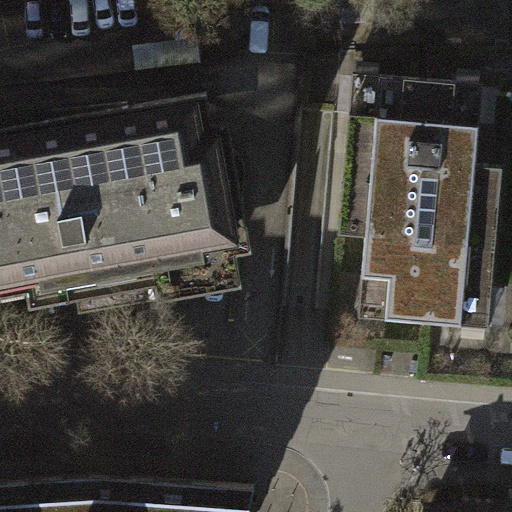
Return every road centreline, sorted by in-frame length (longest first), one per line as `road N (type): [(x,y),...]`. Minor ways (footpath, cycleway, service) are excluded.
road 1 (residential): [(0,414),(194,405),(368,421)]
road 2 (residential): [(368,421),(511,431)]
